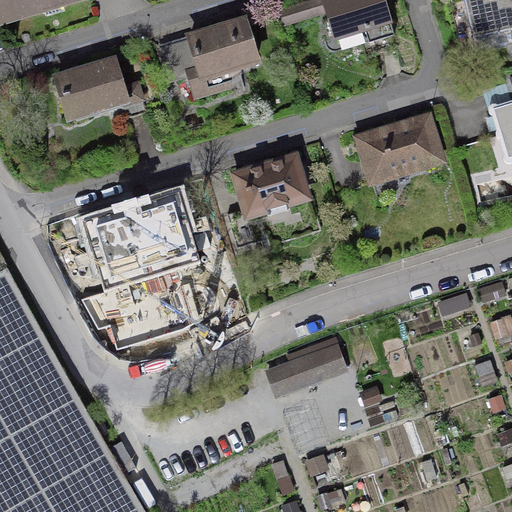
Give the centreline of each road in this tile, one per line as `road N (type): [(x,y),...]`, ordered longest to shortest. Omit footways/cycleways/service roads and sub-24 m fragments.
road 1 (residential): [(5,215),(82,361),(113,385),(144,391),(173,386),(317,313),(511,254)]
road 2 (residential): [(5,215),(422,86),(434,59),(417,0)]
road 3 (residential): [(217,0),(0,67)]
road 4 (motorway): [(86,511),(0,364)]
road 5 (track): [(310,511),(274,413),(251,406)]
